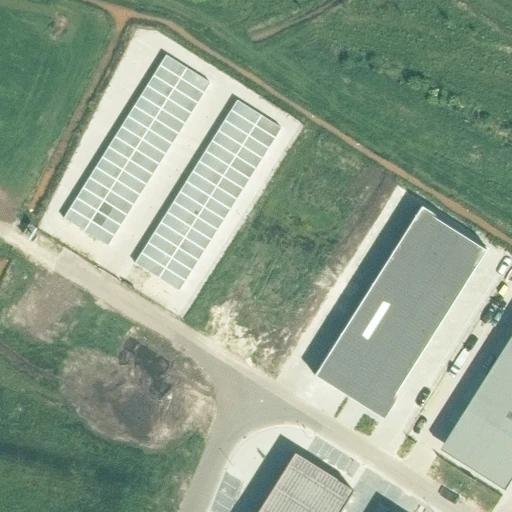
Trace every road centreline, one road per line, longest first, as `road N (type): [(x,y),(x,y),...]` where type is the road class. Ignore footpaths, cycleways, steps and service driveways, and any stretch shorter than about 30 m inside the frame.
road 1 (unclassified): [(256,385),(25,240)]
road 2 (unclassified): [(458,511),(256,385)]
road 3 (unclassified): [(256,385),(192,511)]
